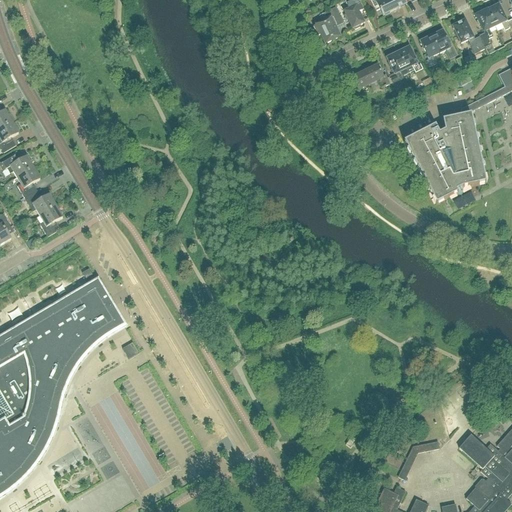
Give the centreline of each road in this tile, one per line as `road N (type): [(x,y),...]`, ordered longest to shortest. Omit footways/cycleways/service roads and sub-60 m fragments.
road 1 (unclassified): [(288,511),(262,483),(142,283),(21,80),(0,30)]
road 2 (residential): [(511,254),(443,238),(372,190),(331,134),(308,75)]
road 3 (residential): [(308,75),(461,0)]
